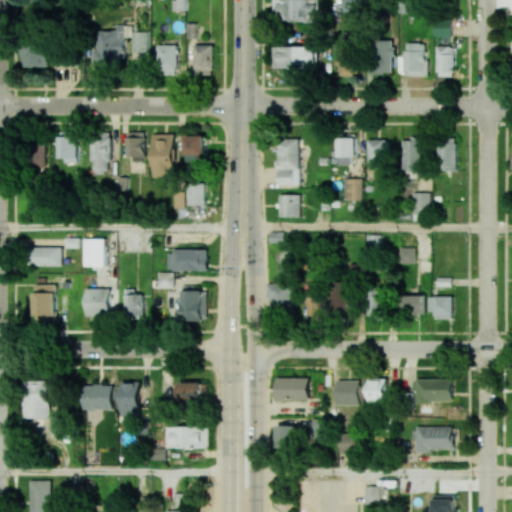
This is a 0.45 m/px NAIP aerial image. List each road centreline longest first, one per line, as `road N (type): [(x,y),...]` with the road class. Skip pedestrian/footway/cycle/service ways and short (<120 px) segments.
road 1 (residential): [(486,511),(487,0)]
road 2 (secondary): [(243,226),(232,272),(228,511)]
road 3 (secondary): [(253,511),(253,274),(243,226)]
road 4 (residential): [(244,105),(511,106)]
road 5 (residential): [(253,349),(511,349)]
road 6 (residential): [(0,105),(244,105)]
road 7 (residential): [(0,349),(228,350)]
road 8 (secondary): [(244,0),(243,226)]
